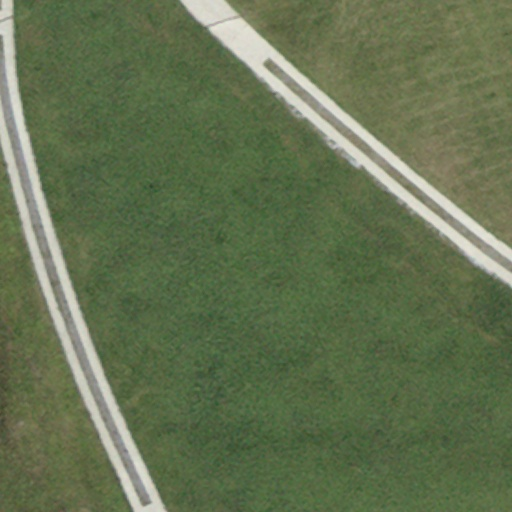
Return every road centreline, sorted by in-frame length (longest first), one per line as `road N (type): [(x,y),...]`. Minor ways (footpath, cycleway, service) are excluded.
road 1 (track): [(156,511),(67,304),(18,143),(0,47)]
road 2 (track): [(199,0),(369,158),(511,269)]
